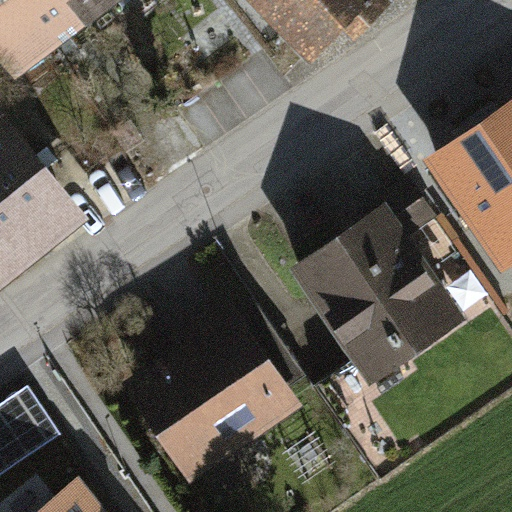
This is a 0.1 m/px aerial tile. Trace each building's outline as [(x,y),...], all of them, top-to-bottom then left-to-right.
[(0,0),(0,43),(15,62),(50,38),(21,0),(0,0)] [(75,0),(21,0),(50,38),(83,10),(75,0)] [(75,0),(83,10),(95,0),(75,0)] [(376,0),(271,0),(315,44),(341,17),(358,33),(383,6),(376,0)] [(511,108),(438,160),(504,255),(511,249),(511,108)] [(0,139),(0,252),(64,201),(10,133),(1,140),(0,139)] [(421,221),(398,188),(369,208),(379,222),(347,244),(342,236),(300,264),(375,372),(456,316),(400,235),(421,221)] [(220,310),(181,337),(196,358),(147,391),(189,452),(237,419),(248,434),(287,407),(220,310)] [(17,392),(0,404),(0,470),(49,435),(17,392)] [(102,511),(77,479),(35,511),(102,511)]
